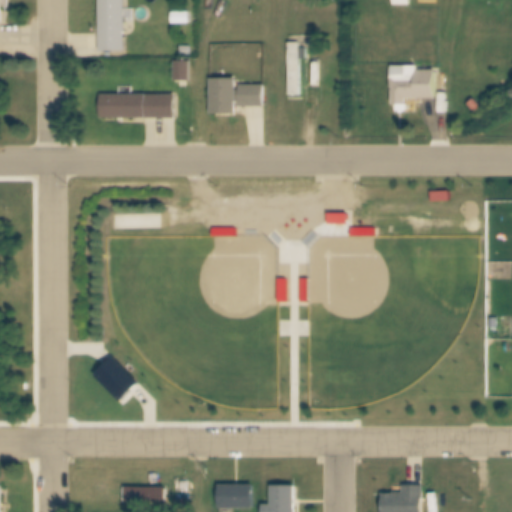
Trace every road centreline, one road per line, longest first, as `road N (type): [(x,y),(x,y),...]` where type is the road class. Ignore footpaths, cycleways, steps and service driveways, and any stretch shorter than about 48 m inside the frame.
road 1 (residential): [(0,161),(511,159)]
road 2 (residential): [(511,444),(0,443)]
road 3 (residential): [(55,511),(54,0)]
